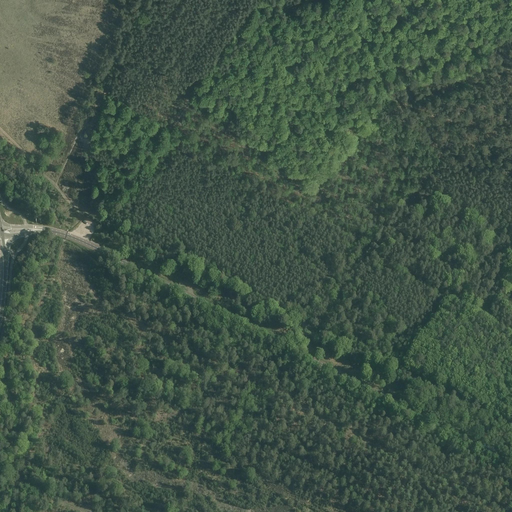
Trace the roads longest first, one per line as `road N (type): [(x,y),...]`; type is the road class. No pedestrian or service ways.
road 1 (tertiary): [(511,462),(81,240),(42,229)]
road 2 (track): [(503,511),(137,321)]
road 3 (track): [(366,248),(323,320),(306,326),(100,217)]
road 4 (track): [(100,217),(152,164),(212,81),(274,24),(318,0)]
road 5 (track): [(364,0),(440,152),(366,248)]
road 6 (track): [(55,186),(142,0)]
road 7 (track): [(325,420),(287,491),(325,511)]
road 8 (track): [(504,0),(393,52)]
